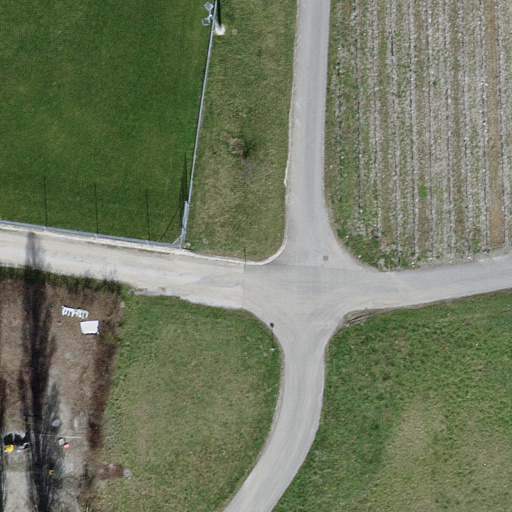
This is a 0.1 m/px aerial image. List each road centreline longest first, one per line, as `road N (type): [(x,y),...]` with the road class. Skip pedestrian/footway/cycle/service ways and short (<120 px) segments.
road 1 (unclassified): [(303,303),(0,261)]
road 2 (track): [(317,0),(303,303)]
road 3 (track): [(511,272),(303,303)]
